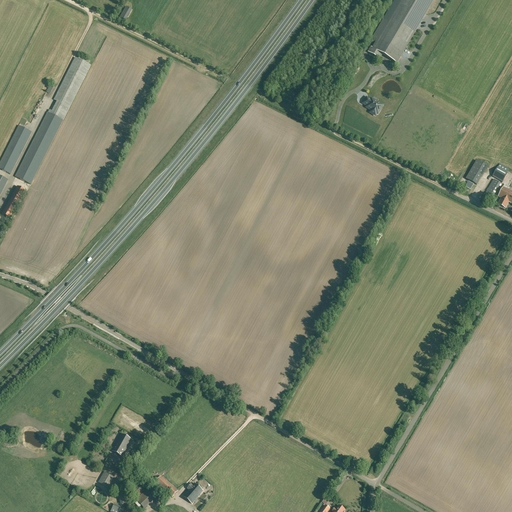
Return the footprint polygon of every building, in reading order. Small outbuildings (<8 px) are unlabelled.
[(401,0),(373,49),(371,48),(368,52),(379,59),(382,54),(396,63),(433,0),(401,0)] [(131,10),(126,7),(120,18),(126,21),(131,10)] [(54,109),(66,115),(91,66),(76,58),(55,100),(57,102),(54,109)] [(377,114),(378,114),(383,106),(377,102),(376,104),(367,98),(364,104),(368,106),(369,109),(372,110),(371,111),(372,112),(372,113),(373,114),(374,114),(375,115),(377,114)] [(66,115),(54,109),(52,112),(50,110),(49,113),(48,113),(16,177),(31,185),(66,115)] [(0,169),(11,175),(32,132),(19,126),(0,163),(0,169)] [(468,179),(479,185),(489,167),(478,160),(468,179)] [(503,182),(508,173),(497,167),(492,177),(503,182)] [(501,183),(494,179),(482,199),(489,203),(501,183)] [(472,190),(475,184),(469,181),(466,187),(472,190)] [(27,192),(17,186),(2,214),(11,220),(27,192)] [(501,198),(498,204),(505,208),(508,202),(511,204),(511,191),(503,187),(499,194),(498,197),(501,198)] [(122,457),(132,440),(121,434),(112,451),(122,457)] [(114,478),(106,473),(100,484),(108,488),(114,478)] [(172,498),(178,491),(161,476),(155,483),(172,498)] [(192,504),(203,491),(195,484),(193,486),(191,485),(187,489),(189,491),(183,497),(192,504)] [(144,491),(138,485),(131,492),(137,498),(144,491)] [(156,497),(148,489),(136,501),(144,509),(156,497)] [(125,491),(119,492),(121,504),(127,503),(125,491)]
